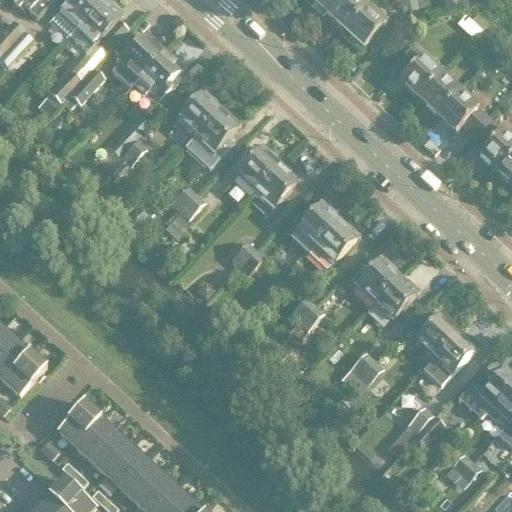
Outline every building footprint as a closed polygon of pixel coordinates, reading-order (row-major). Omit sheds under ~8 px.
[(13,0),(13,1),(36,23),(57,0),(13,0)] [(69,42),(103,5),(96,0),(74,0),(52,25),(69,42)] [(311,0),(309,3),(326,19),(344,0),(311,0)] [(344,36),(367,11),(376,2),(373,0),(344,0),(326,19),(344,36)] [(96,48),(118,25),(123,19),(111,8),(109,11),(103,5),(69,42),(87,58),(96,48)] [(367,11),(344,36),(363,53),(367,49),(375,57),(395,36),(367,11)] [(476,20),(470,27),(480,36),(486,29),(476,20)] [(0,61),(23,36),(13,27),(0,41),(0,61)] [(15,65),(33,45),(23,36),(0,61),(0,65),(8,73),(15,65)] [(138,85),(164,57),(145,39),(130,55),(126,52),(115,64),(120,68),(113,76),(131,93),(133,91),(138,85)] [(399,86),(418,104),(441,79),(412,52),(396,70),(405,79),(399,86)] [(167,89),(182,74),(164,57),(138,85),(133,91),(145,102),(150,96),(160,106),(171,93),(167,89)] [(49,123),(84,84),(72,73),(51,96),(52,97),(37,112),(49,123)] [(81,112),(105,83),(94,74),(70,102),(81,112)] [(441,79),(418,104),(436,121),(460,96),(441,79)] [(177,125),(195,141),(220,115),(214,109),(216,106),(204,95),(177,125)] [(460,96),(436,121),(455,138),(461,131),(474,142),(490,124),(460,96)] [(226,120),(220,115),(195,141),(213,158),(241,128),(229,117),(226,120)] [(138,145),(148,134),(138,124),(106,159),(103,157),(92,169),(103,180),(115,167),(119,166),(138,145)] [(511,162),(511,144),(490,124),(474,142),(485,153),(478,160),(498,178),(511,162)] [(130,170),(146,153),(138,145),(119,166),(109,176),(117,184),(130,170)] [(264,150),(237,180),(254,196),(279,170),(273,164),(276,162),(264,150)] [(511,190),(511,162),(498,178),(511,190)] [(285,176),(279,170),(254,196),(273,213),(300,184),(288,173),(285,176)] [(171,210),(181,218),(197,201),(188,192),(171,210)] [(197,201),(181,218),(189,226),(205,208),(197,201)] [(308,258),(339,225),(333,220),(335,217),(324,206),(291,242),(308,258)] [(327,275),(359,240),(348,228),(345,231),(339,225),(308,258),(327,275)] [(229,264),(238,272),(255,254),(246,245),(229,264)] [(349,279),(356,287),(383,260),(377,253),(349,279)] [(255,254),(238,272),(247,280),(264,262),(255,254)] [(383,262),(356,291),(374,308),(399,282),(392,276),(395,273),(383,262)] [(404,287),(399,282),(374,308),(392,324),(419,295),(407,284),(404,287)] [(306,303),(290,320),(299,329),(315,311),(306,303)] [(308,337),(324,320),(315,311),(299,329),(292,337),(301,345),(308,337)] [(442,317),(415,346),(433,363),(457,337),(452,331),(454,328),(442,317)] [(0,331),(0,361),(15,345),(0,331)] [(442,389),(478,351),(466,340),(464,343),(457,337),(433,363),(420,377),(434,390),(436,389),(442,389)] [(31,359),(15,345),(0,361),(0,383),(4,388),(30,359),(31,359)] [(285,346),(274,357),(282,365),(293,353),(285,346)] [(349,393),(374,366),(365,358),(349,376),(341,385),(349,393)] [(30,359),(4,388),(20,402),(30,391),(31,391),(32,390),(45,375),(46,375),(47,374),(45,373),(30,359)] [(366,392),(383,374),(374,366),(349,393),(359,401),(366,392)] [(483,423),(486,419),(511,390),(511,381),(505,375),(503,378),(497,372),(469,403),(471,405),(468,408),(483,423)] [(503,433),(511,423),(511,390),(486,419),(495,427),(496,426),(503,433)] [(0,403),(0,417),(3,420),(10,413),(0,403)] [(83,410),(79,414),(69,425),(69,424),(68,425),(68,426),(58,437),(74,452),(100,423),(85,410),(85,409),(84,408),(83,409),(83,410)] [(416,439),(433,420),(423,410),(405,429),(406,431),(400,438),(409,446),(416,439)] [(433,420),(416,439),(425,447),(442,428),(433,420)] [(100,423),(74,452),(89,466),(115,437),(101,424),(100,423)] [(115,437),(89,466),(104,479),(130,451),(115,437)] [(59,458),(48,448),(41,455),(52,465),(59,458)] [(145,465),(130,451),(104,479),(119,493),(145,465)] [(460,481),(472,467),(463,459),(446,478),(456,487),(460,481)] [(145,465),(119,493),(134,507),(160,478),(145,465)] [(472,467),(460,481),(469,488),(481,475),(472,467)] [(67,468),(62,474),(72,484),(78,478),(67,468)] [(78,478),(72,484),(83,493),(88,487),(78,478)] [(160,478),(134,507),(139,511),(156,511),(175,492),(160,478)] [(66,486),(65,485),(64,486),(50,501),(62,511),(94,511),(82,501),(81,499),(81,500),(66,486)] [(184,511),(190,506),(175,492),(156,511),(184,511)] [(97,496),(92,502),(102,511),(108,505),(97,496)] [(49,502),(40,511),(62,511),(50,501),(49,502)]
